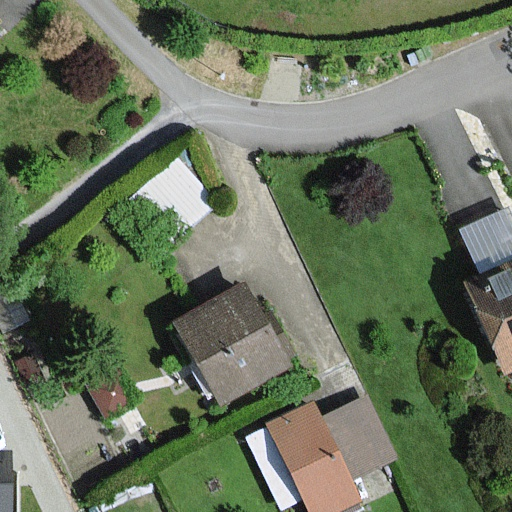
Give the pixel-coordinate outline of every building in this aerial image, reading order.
[(199,152),(161,152),(161,214),(198,214),(199,152)] [(511,262),(473,279),(511,365),(511,262)] [(11,282),(0,287),(0,317),(6,330),(29,319),(11,282)] [(250,285),(180,324),(225,402),(294,363),(250,285)] [(33,355),(19,361),(29,381),(43,374),(33,355)] [(138,400),(122,370),(93,386),(109,416),(138,400)] [(318,397),(273,418),(317,511),(338,511),(366,499),(355,475),(397,456),(370,398),(327,418),(318,397)] [(0,511),(9,511),(9,454),(0,453),(0,511)]
